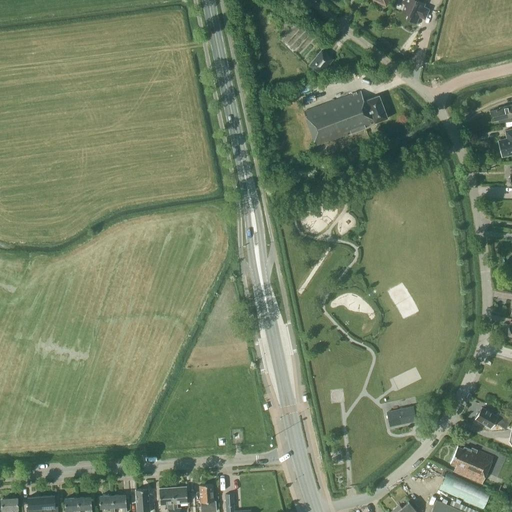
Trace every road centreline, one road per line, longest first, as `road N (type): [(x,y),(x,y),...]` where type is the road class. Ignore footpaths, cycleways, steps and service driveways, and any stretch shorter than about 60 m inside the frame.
road 1 (tertiary): [(0,477),(298,452)]
road 2 (residential): [(482,345),(479,222),(466,164),(430,98)]
road 3 (residential): [(320,511),(364,500),(411,462),(468,383),(482,345)]
road 4 (primary): [(244,176),(208,0)]
road 5 (residential): [(430,98),(306,0)]
road 6 (primary): [(298,452),(267,313)]
road 7 (primary): [(244,176),(251,261),(267,313)]
road 8 (primary): [(267,313),(260,232),(244,176)]
